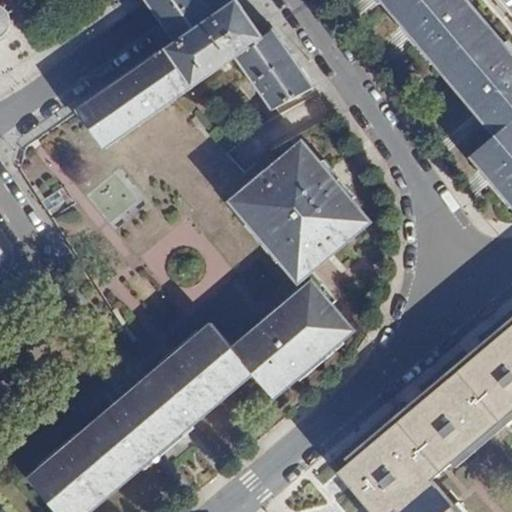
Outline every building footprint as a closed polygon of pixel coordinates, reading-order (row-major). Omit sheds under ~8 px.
[(0,0),(0,40),(2,39),(0,36),(0,35),(8,25),(11,25),(12,19),(9,19),(4,9),(4,6),(0,3),(0,0)] [(167,28),(176,40),(191,29),(212,16),(207,8),(201,0),(147,0),(158,15),(167,28)] [(191,29),(176,40),(174,42),(166,47),(192,86),(236,56),(274,111),(311,86),(273,30),(264,37),(258,28),(242,4),(239,0),(234,0),(212,16),(191,29)] [(511,59),(462,0),(378,0),(495,139),(473,158),(511,207),(511,59)] [(119,80),(76,109),(104,150),(192,86),(166,47),(119,80)] [(304,145),(234,205),(302,285),(372,225),(304,145)] [(214,324),(32,482),(58,511),(97,511),(257,376),(278,401),(356,334),(315,284),(236,350),(214,324)] [(439,484),(511,423),(511,338),(488,358),(428,408),(347,475),(352,480),(378,511),(457,511),(461,509),(439,484)]
